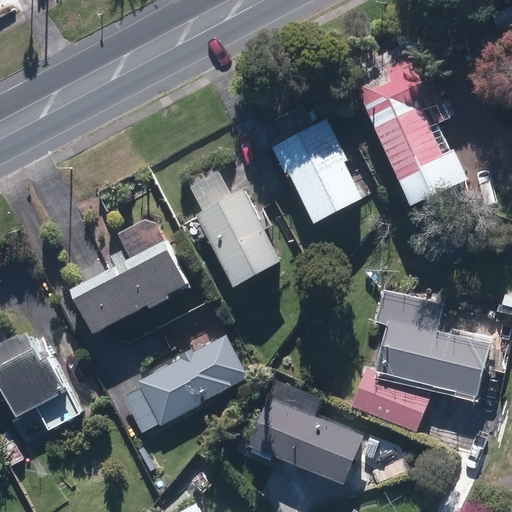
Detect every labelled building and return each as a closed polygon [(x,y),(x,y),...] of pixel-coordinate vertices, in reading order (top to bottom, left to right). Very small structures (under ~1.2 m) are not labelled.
[(417,26),(354,59),(421,189),(485,157),(417,26)] [(372,184),(333,110),(281,138),(320,211),(372,184)] [(290,251),(251,179),(202,205),(241,277),(290,251)] [(106,321),(190,268),(165,229),(81,283),(106,321)] [(496,330),(398,306),(384,361),(483,385),(496,330)] [(0,347),(24,396),(73,372),(47,320),(0,343),(0,347)] [(249,365),(225,325),(146,373),(171,413),(249,365)] [(432,383),(371,362),(359,397),(420,418),(432,383)] [(371,419),(275,386),(257,437),(353,471),(371,419)] [(214,511),(203,491),(172,509),(173,511),(214,511)] [(379,511),(358,499),(349,511),(379,511)]
